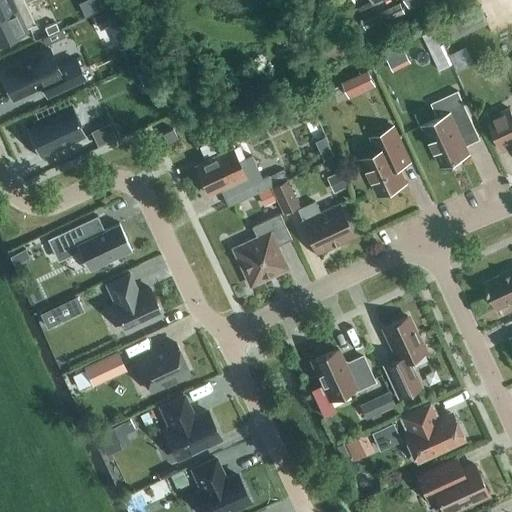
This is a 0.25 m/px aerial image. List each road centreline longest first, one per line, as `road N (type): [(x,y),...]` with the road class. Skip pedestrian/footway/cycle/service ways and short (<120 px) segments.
road 1 (residential): [(226,339),(198,306),(134,187),(101,183),(58,205),(32,207),(14,197),(0,173)]
road 2 (residential): [(226,339),(428,243)]
road 3 (residential): [(511,422),(428,243)]
road 4 (residential): [(305,511),(226,339)]
